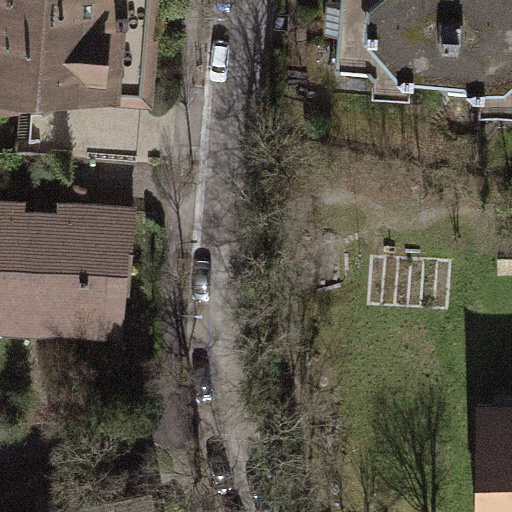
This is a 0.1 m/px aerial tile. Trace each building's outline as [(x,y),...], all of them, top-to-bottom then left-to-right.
[(0,0),(0,95),(10,96),(12,79),(140,93),(146,35),(134,34),(137,13),(147,14),(148,0),(0,0)] [(511,0),(339,0),(335,61),(511,90),(511,0)] [(0,319),(119,330),(123,283),(126,283),(132,211),(88,207),(87,218),(0,210),(0,319)] [(477,511),(511,511),(511,406),(477,406),(477,511)] [(154,511),(151,492),(38,511),(154,511)]
